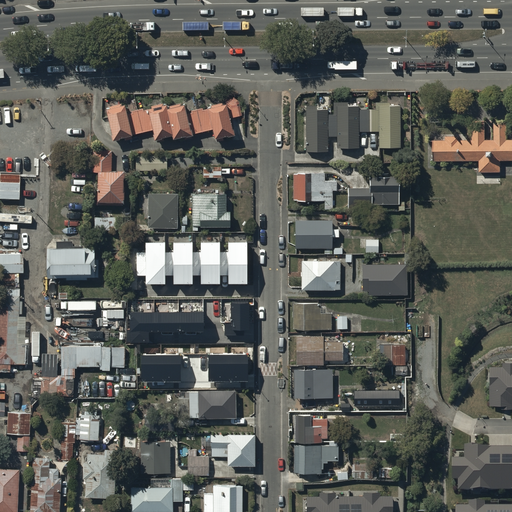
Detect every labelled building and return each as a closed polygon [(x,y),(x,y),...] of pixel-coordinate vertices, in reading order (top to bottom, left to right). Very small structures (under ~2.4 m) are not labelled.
[(111,138),(113,145),(132,140),(132,137),(152,132),(155,145),(172,140),(174,144),(193,139),(192,136),(212,131),(215,144),(235,138),(231,120),(243,117),(243,116),(243,115),(243,114),(243,113),(243,112),(243,111),(242,111),(242,110),(242,109),(242,108),(241,107),(241,106),(241,105),(240,105),(240,104),(239,103),(238,102),(238,101),(237,101),(237,100),(236,100),(236,99),(235,99),(234,98),(224,100),(226,106),(223,107),(223,104),(211,107),(212,110),(203,112),(202,109),(191,112),(192,115),(187,116),(185,107),(183,108),(182,106),(170,109),(168,110),(167,107),(164,107),(164,105),(151,108),(152,111),(143,113),(143,110),(132,113),(132,115),(127,116),(125,107),(122,108),(122,105),(109,108),(110,110),(106,111),(112,138),(111,138)] [(327,107),(305,107),(305,150),(328,150),(328,136),(336,136),(336,145),(359,145),(359,130),(377,130),(377,147),(400,146),(400,103),(389,103),(389,100),(375,100),(375,108),(357,108),(357,103),(346,103),(346,101),(333,101),(333,112),(327,112),(327,107)] [(446,140),(434,140),(434,159),(480,158),(480,171),(500,170),(500,158),(511,158),(511,137),(505,138),(505,119),(492,120),(493,137),(485,137),(485,120),(472,120),(472,138),(458,138),(458,134),(446,135),(446,140)] [(98,174),(98,206),(124,206),(124,181),(125,181),(125,174),(123,174),(123,173),(116,173),(116,171),(112,171),(112,150),(101,150),(101,152),(91,152),(90,174),(98,174)] [(167,156),(136,156),(136,173),(167,173),(167,156)] [(0,200),(19,201),(19,169),(0,168),(0,200)] [(203,169),(203,179),(221,179),(221,169),(203,169)] [(297,202),(297,203),(312,203),(324,203),(324,211),(333,211),(333,192),(339,192),(339,181),(325,181),(325,174),(293,174),(293,202),(297,202)] [(369,189),(347,189),(348,211),(372,211),(372,207),(399,206),(399,178),(388,178),(388,175),(380,175),(380,178),(369,178),(369,189)] [(148,195),(148,230),(178,230),(178,195),(148,195)] [(226,197),(192,197),(192,232),(198,232),(198,230),(231,230),(231,212),(226,212),(226,197)] [(359,215),(359,228),(380,228),(380,215),(359,215)] [(117,217),(95,217),(95,232),(117,231),(117,217)] [(331,221),(295,222),(295,251),(324,251),(324,254),(331,254),(331,238),(338,238),(338,229),(331,230),(331,221)] [(152,236),(152,258),(184,258),(184,236),(152,236)] [(378,241),(366,240),(365,254),(378,254),(378,241)] [(47,243),(47,280),(66,280),(66,282),(88,281),(88,280),(98,280),(98,260),(95,260),(95,249),(72,249),(72,243),(47,243)] [(22,254),(0,254),(0,291),(14,291),(14,289),(18,289),(17,275),(23,275),(22,254)] [(340,259),(301,259),(300,287),(340,288),(340,259)] [(194,284),(186,284),(186,296),(195,296),(195,292),(200,292),(200,294),(229,294),(228,260),(194,261),(194,284)] [(406,261),(362,262),(362,289),(368,289),(368,293),(406,292),(406,261)] [(19,302),(19,296),(0,295),(0,361),(26,363),(27,339),(24,339),(25,319),(21,318),(21,302),(19,302)] [(297,305),(293,305),(293,331),(332,331),(332,314),(330,314),(330,313),(327,313),(327,308),(321,308),(321,304),(317,304),(317,303),(297,303),(297,305)] [(231,323),(232,307),(201,307),(201,309),(193,309),(193,319),(185,319),(185,338),(201,339),(230,340),(231,323)] [(336,318),(336,330),(347,330),(347,318),(336,318)] [(154,344),(154,321),(128,321),(128,344),(154,344)] [(296,339),(297,367),(324,367),(324,362),(343,362),(343,344),(324,344),(324,338),(296,339)] [(379,346),(379,367),(405,367),(405,346),(379,346)] [(101,348),(61,348),(61,371),(77,370),(77,368),(101,368),(125,367),(124,349),(111,349),(111,350),(101,350),(101,348)] [(201,368),(201,375),(222,374),(222,377),(241,376),(241,353),(205,354),(205,368),(201,368)] [(503,364),(489,364),(489,404),(501,404),(501,408),(511,408),(511,360),(503,360),(503,364)] [(333,370),(294,370),(294,400),(333,400),(333,370)] [(399,387),(354,388),(354,403),(399,403),(399,387)] [(190,418),(190,420),(198,420),(198,421),(236,421),(237,393),(189,392),(189,403),(181,403),(181,419),(190,418)] [(0,406),(0,442),(6,442),(6,435),(16,435),(15,452),(29,453),(29,414),(6,413),(6,407),(0,406)] [(80,417),(77,417),(76,433),(80,433),(79,438),(99,439),(100,413),(81,412),(80,417)] [(298,415),(294,415),(294,442),(322,442),(322,438),(328,438),(328,418),(311,418),(311,412),(298,412),(298,415)] [(75,421),(61,421),(60,457),(74,457),(75,421)] [(227,458),(227,468),(255,469),(255,437),(253,437),(253,436),(249,436),(249,435),(211,434),(211,438),(204,438),(204,448),(211,448),(211,458),(227,458)] [(141,444),(141,475),(170,475),(171,445),(141,444)] [(337,444),(294,444),(293,471),(321,472),(321,467),(322,467),(322,462),(327,462),(327,459),(337,459),(337,444)] [(463,459),(452,459),(453,481),(458,481),(458,491),(511,490),(511,447),(480,447),(480,445),(463,445),(463,459)] [(188,449),(187,477),(209,477),(209,450),(188,449)] [(83,481),(85,481),(85,500),(115,500),(117,451),(104,451),(104,456),(87,456),(87,465),(84,464),(83,481)] [(33,458),(30,511),(59,511),(62,471),(58,471),(59,457),(45,457),(45,459),(33,458)] [(369,465),(352,465),(352,479),(369,479),(369,465)] [(16,511),(18,472),(0,471),(0,511),(16,511)] [(130,484),(130,511),(172,511),(173,503),(183,503),(183,492),(193,492),(193,480),(182,480),(182,479),(170,479),(170,487),(157,487),(157,489),(151,489),(151,484),(130,484)] [(213,495),(204,495),(203,511),(242,511),(243,488),(242,488),(242,486),(213,485),(213,495)] [(319,494),(306,494),(305,511),(391,511),(392,494),(379,494),(379,491),(363,491),(363,494),(336,494),(336,490),(319,490),(319,494)]
